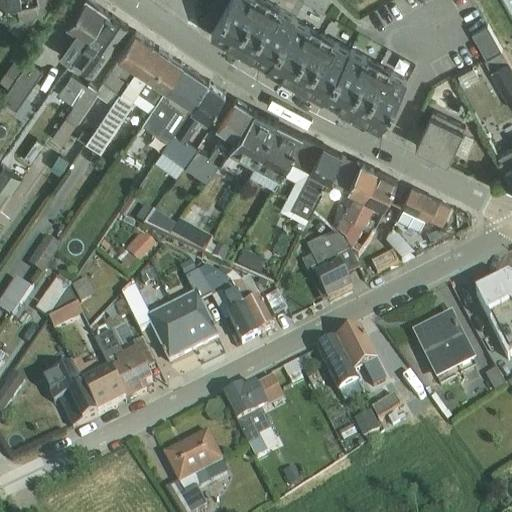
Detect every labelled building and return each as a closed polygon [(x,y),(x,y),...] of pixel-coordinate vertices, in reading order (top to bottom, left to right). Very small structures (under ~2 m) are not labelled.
[(0,0),(0,9),(13,18),(9,24),(22,33),(38,10),(45,15),(52,5),(50,0),(0,0)] [(76,31),(59,55),(72,63),(107,13),(88,0),(86,0),(68,26),(76,31)] [(264,0),(231,0),(211,36),(243,53),(267,67),(266,69),(323,101),(324,99),(380,131),(408,81),(264,0)] [(74,105),(90,84),(128,28),(112,17),(98,39),(102,42),(95,53),(92,51),(82,67),(80,65),(59,95),(74,105)] [(486,60),(502,51),(487,25),(472,34),(486,60)] [(90,84),(74,105),(53,139),(64,147),(96,95),(111,104),(153,45),(136,33),(98,90),(90,84)] [(150,112),(183,65),(153,45),(111,104),(86,144),(102,154),(134,102),(150,112)] [(511,69),(502,51),(486,60),(485,60),(492,72),(490,73),(511,111),(511,69)] [(14,81),(27,63),(17,56),(0,80),(0,87),(7,92),(14,81)] [(27,63),(14,81),(27,90),(40,72),(27,63)] [(183,65),(150,112),(143,125),(169,142),(198,99),(210,82),(183,65)] [(469,69),(455,77),(462,90),(477,82),(469,69)] [(198,99),(169,142),(155,163),(176,178),(178,179),(185,167),(197,149),(188,142),(203,117),(210,121),(226,94),(210,82),(198,99)] [(197,149),(185,167),(195,174),(197,171),(210,178),(220,163),(254,113),(236,100),(218,128),(225,132),(210,157),(197,149)] [(254,113),(220,163),(246,180),(251,171),(277,124),(254,113)] [(433,113),(416,148),(448,164),(465,129),(433,113)] [(277,124),(251,171),(275,185),(281,173),(303,137),(277,124)] [(303,137),(281,173),(297,183),(280,211),(299,221),(296,227),(303,231),(342,157),(303,137)] [(511,144),(511,151),(498,159),(506,174),(507,174),(511,182),(511,184),(511,144),(511,145),(511,144)] [(59,156),(50,169),(59,176),(69,162),(59,156)] [(1,165),(0,167),(0,208),(21,179),(3,166),(1,165)] [(336,232),(346,241),(378,174),(361,166),(345,203),(348,205),(336,232)] [(346,241),(350,251),(351,250),(360,236),(363,233),(370,236),(397,183),(378,174),(346,241)] [(402,209),(397,222),(421,234),(427,222),(430,223),(430,221),(443,227),(451,210),(439,204),(412,190),(402,209)] [(126,205),(120,215),(132,220),(136,212),(138,214),(144,204),(133,198),(128,206),(126,205)] [(169,237),(178,225),(155,214),(155,215),(146,227),(169,237)] [(178,225),(169,237),(207,255),(211,246),(213,240),(180,222),(178,225)] [(445,230),(427,239),(433,244),(452,234),(445,230)] [(315,273),(327,300),(352,287),(346,276),(337,257),(350,251),(346,241),(336,232),(307,246),(313,257),(320,271),(315,273)] [(395,258),(403,249),(385,232),(377,240),(395,258)] [(360,236),(351,250),(360,254),(367,240),(360,236)] [(47,237),(28,265),(43,275),(61,246),(47,237)] [(143,239),(128,253),(138,263),(153,248),(143,239)] [(211,246),(207,255),(225,263),(230,252),(216,245),(215,248),(211,246)] [(337,257),(346,276),(359,269),(350,251),(337,257)] [(244,253),(238,266),(261,277),(267,264),(244,253)] [(320,271),(313,257),(302,261),(314,284),(323,302),(327,300),(315,273),(320,271)] [(172,305),(194,349),(218,337),(215,330),(216,330),(202,302),(212,298),(200,272),(197,273),(191,261),(180,267),(193,294),(172,305)] [(477,294),(497,284),(485,261),(465,270),(477,294)] [(200,272),(212,298),(225,322),(230,319),(242,343),(258,335),(249,317),(231,283),(224,269),(221,268),(218,272),(208,267),(200,272)] [(249,317),(258,335),(274,327),(250,277),(242,279),(224,269),(231,283),(249,317)] [(60,276),(37,309),(50,318),(69,291),(73,285),(60,276)] [(477,294),(476,294),(508,357),(511,355),(511,280),(509,278),(497,284),(477,294)] [(87,279),(72,287),(81,302),(95,295),(87,279)] [(16,280),(0,305),(0,309),(13,318),(31,290),(16,280)] [(194,349),(172,305),(150,316),(134,283),(122,295),(140,330),(150,325),(165,356),(166,355),(169,362),(194,349)] [(50,318),(49,321),(53,330),(82,315),(69,291),(50,318)] [(277,293),(266,298),(275,316),(287,310),(277,293)] [(451,316),(415,334),(438,380),(475,362),(451,316)] [(345,357),(353,373),(364,367),(373,385),(386,378),(359,328),(336,339),(345,357)] [(116,357),(122,354),(111,331),(95,339),(110,369),(119,364),(116,357)] [(345,357),(336,339),(318,349),(339,391),(356,382),(353,373),(345,357)] [(119,364),(110,369),(126,401),(146,391),(144,385),(152,381),(135,347),(122,354),(116,357),(119,364)] [(298,359),(283,367),(288,377),(303,369),(298,359)] [(73,365),(72,365),(98,415),(117,406),(126,401),(110,369),(100,374),(95,363),(85,368),(81,361),(73,365)] [(98,415),(72,365),(43,380),(54,404),(59,401),(73,428),(98,415)] [(495,367),(485,372),(494,389),(504,384),(495,367)] [(15,374),(0,395),(0,412),(2,414),(25,381),(15,374)] [(256,385),(268,408),(271,406),(284,400),(273,376),(260,383),(256,385)] [(356,382),(339,391),(345,401),(361,392),(364,390),(359,381),(356,382)] [(268,408),(256,385),(245,391),(243,387),(224,396),(254,457),(267,451),(259,435),(269,429),(260,411),(268,408)] [(394,394),(372,407),(378,417),(400,404),(394,394)] [(370,410),(355,418),(363,436),(379,428),(375,419),(370,410)] [(259,435),(267,451),(279,445),(270,429),(269,429),(259,435)] [(208,431),(164,453),(179,481),(167,488),(179,511),(195,511),(207,506),(197,487),(229,471),(221,457),(208,431)] [(294,466),(283,471),(290,485),(301,479),(294,466)]
